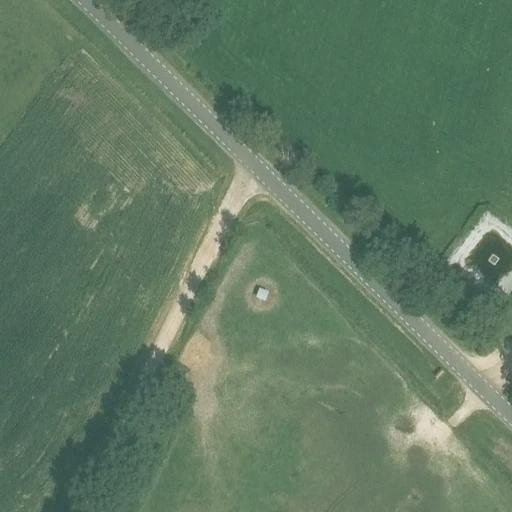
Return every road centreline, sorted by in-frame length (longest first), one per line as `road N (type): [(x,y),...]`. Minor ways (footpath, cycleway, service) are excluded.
road 1 (tertiary): [(511,419),(81,0)]
road 2 (track): [(252,169),(83,511)]
